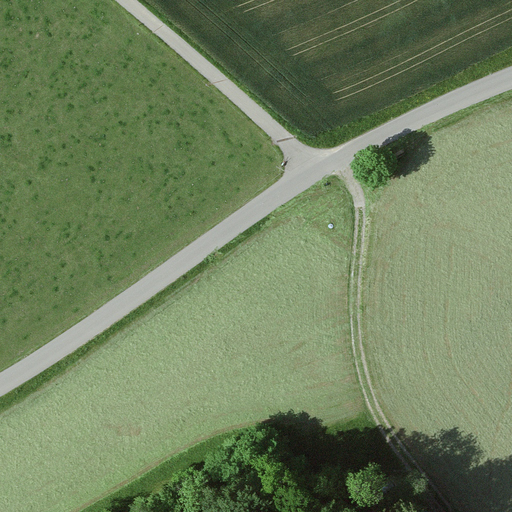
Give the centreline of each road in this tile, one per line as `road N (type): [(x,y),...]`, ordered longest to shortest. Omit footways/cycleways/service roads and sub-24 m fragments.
road 1 (unclassified): [(0,384),(310,172),(511,77)]
road 2 (track): [(335,159),(359,201),(353,332),(364,386),(388,441),(443,511)]
